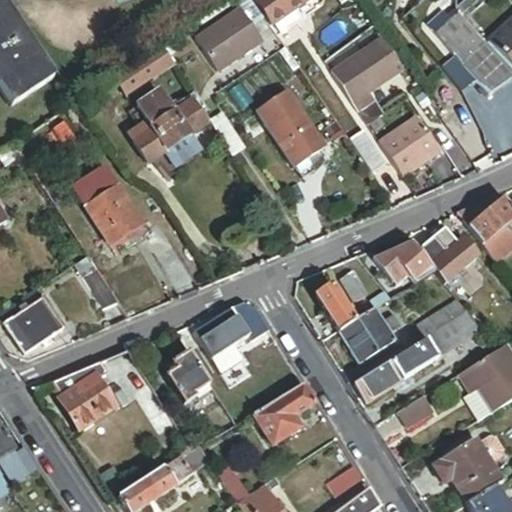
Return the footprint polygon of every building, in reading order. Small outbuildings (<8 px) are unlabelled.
[(251,0),(236,0),(253,25),(264,18),(251,0)] [(251,0),(264,18),(270,27),(310,0),(251,0)] [(0,7),(0,93),(12,111),(50,85),(0,7)] [(241,11),(195,42),(218,75),(263,44),(241,11)] [(511,73),(486,45),(460,16),(435,36),(459,66),(488,99),(511,82),(511,73)] [(511,21),(486,45),(511,73),(511,21)] [(381,39),(333,74),(371,126),(386,115),(370,94),(403,69),(381,39)] [(173,69),(160,50),(114,81),(128,100),(173,69)] [(136,109),(146,126),(170,110),(160,93),(136,109)] [(294,169),(315,156),(323,150),(287,96),(258,115),(294,169)] [(205,125),(209,122),(193,98),(177,108),(176,106),(170,110),(146,126),(129,137),(134,144),(133,144),(148,167),(207,128),(205,125)] [(223,116),(210,125),(232,158),(245,150),(223,116)] [(419,117),(382,143),(406,179),(444,154),(419,117)] [(364,132),(350,142),(373,175),(387,166),(364,132)] [(22,159),(15,148),(0,157),(0,163),(5,170),(22,159)] [(318,161),(315,156),(294,169),(297,174),(318,161)] [(119,192),(86,214),(109,250),(142,228),(119,192)] [(511,221),(511,212),(500,198),(456,217),(478,244),(511,221)] [(511,221),(478,244),(498,267),(511,254),(511,221)] [(435,276),(445,287),(477,260),(463,243),(457,248),(444,232),(417,255),(435,276)] [(417,255),(411,248),(374,264),(393,288),(409,277),(416,287),(435,276),(417,255)] [(87,260),(74,268),(103,312),(116,304),(87,260)] [(354,277),(340,285),(354,307),(368,298),(354,277)] [(339,335),(360,322),(352,310),(348,313),(333,289),(317,300),(339,335)] [(42,302),(36,294),(0,317),(0,323),(3,328),(42,302)] [(63,334),(42,302),(3,328),(24,360),(63,334)] [(425,339),(466,314),(457,303),(418,329),(425,339)] [(245,307),(231,313),(232,316),(236,322),(225,330),(222,326),(210,334),(206,329),(194,337),(211,364),(233,350),(248,341),(252,347),(270,335),(257,315),(245,307)] [(383,327),(374,313),(360,322),(339,335),(360,367),(395,345),(390,338),(400,331),(394,320),(383,327)] [(403,385),(484,335),(466,314),(425,339),(424,340),(426,343),(391,365),(403,385)] [(236,322),(232,316),(220,323),(222,326),(225,330),(236,322)] [(233,350),(211,364),(218,375),(240,362),(233,350)] [(511,403),(511,362),(504,350),(458,379),(469,398),(477,393),(492,416),(511,403)] [(210,390),(190,357),(173,368),(177,374),(167,381),(184,409),(196,402),(194,400),(210,390)] [(366,407),(403,385),(391,365),(354,389),(366,407)] [(106,377),(100,368),(58,385),(67,399),(96,380),(98,383),(106,377)] [(101,388),(98,383),(96,380),(67,399),(58,405),(79,436),(116,412),(108,399),(101,388)] [(107,384),(101,388),(108,399),(114,395),(107,384)] [(314,407),(302,388),(252,418),(271,449),(275,446),(276,447),(290,438),(289,437),(300,431),(293,420),(314,407)] [(492,416),(477,393),(469,398),(462,402),(477,426),(492,416)] [(432,416),(423,400),(396,417),(406,432),(432,416)] [(221,437),(235,429),(231,424),(218,432),(221,437)] [(0,478),(0,479),(11,473),(3,461),(15,454),(0,432),(0,478)] [(495,488),(501,485),(475,444),(434,470),(445,487),(451,483),(466,507),(495,488)] [(209,466),(199,450),(181,462),(191,477),(209,466)] [(191,477),(181,462),(118,502),(123,511),(142,511),(193,480),(191,477)] [(364,486),(354,471),(328,487),(338,503),(364,486)] [(218,479),(226,491),(236,485),(228,472),(218,479)] [(280,486),(277,481),(265,489),(268,494),(280,486)] [(510,511),(495,488),(466,507),(469,511),(510,511)] [(280,511),(268,494),(265,489),(237,507),(239,511),(280,511)] [(379,511),(380,511),(369,493),(342,511),(379,511)]
